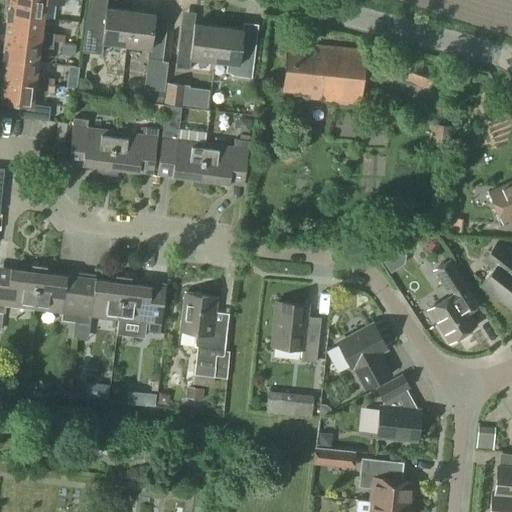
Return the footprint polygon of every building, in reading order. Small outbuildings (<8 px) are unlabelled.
[(9,0),(8,13),(43,17),(45,5),(57,6),(57,0),(9,0)] [(87,10),(82,52),(101,54),(102,43),(124,46),(128,12),(106,9),(105,13),(87,10)] [(128,12),(124,46),(148,49),(143,89),(145,89),(151,90),(150,102),(162,103),(163,92),(168,63),(162,62),(167,24),(153,22),(154,15),(128,12)] [(41,33),(43,17),(8,13),(5,35),(53,41),(54,34),(41,33)] [(180,27),(175,68),(189,70),(191,59),(213,62),(217,27),(194,24),(193,28),(180,27)] [(217,27),(213,62),(227,63),(226,72),(236,73),(236,76),(250,78),(255,39),(242,37),(243,31),(217,27)] [(68,34),(69,54),(82,53),(81,34),(68,34)] [(52,49),(53,41),(5,35),(2,57),(38,61),(39,48),(52,49)] [(365,52),(314,47),(314,50),(287,48),(283,92),(310,94),(309,98),(360,103),(365,52)] [(36,77),(38,61),(2,57),(0,73),(0,78),(48,85),(49,78),(36,77)] [(428,91),(436,69),(413,61),(404,81),(428,91)] [(76,88),(79,66),(68,65),(66,87),(76,88)] [(47,93),(48,85),(0,78),(0,102),(14,104),(12,117),(48,121),(49,107),(32,104),(34,91),(47,93)] [(163,103),(181,105),(183,85),(165,83),(163,103)] [(150,102),(148,111),(160,112),(162,103),(150,102)] [(159,156),(156,175),(171,177),(187,179),(192,180),(192,185),(199,186),(205,143),(177,139),(178,132),(181,132),(182,126),(179,125),(181,108),(166,105),(159,156)] [(69,144),(67,163),(82,165),(97,167),(102,168),(101,174),(112,175),(117,131),(87,127),(88,120),(81,119),(73,118),(69,144)] [(430,132),(435,132),(435,136),(432,136),(432,145),(449,146),(451,125),(431,124),(430,132)] [(117,131),(112,175),(117,176),(118,170),(122,170),(137,172),(137,173),(152,175),(155,155),(158,129),(144,127),(142,134),(117,131)] [(205,143),(199,186),(207,187),(208,181),(228,184),(228,185),(243,187),(245,167),(248,141),(234,139),(233,147),(205,143)] [(293,164),(308,154),(303,146),(288,157),(293,164)] [(502,223),(511,218),(511,181),(488,193),(502,223)] [(457,233),(459,220),(452,219),(450,232),(457,233)] [(511,309),(511,308),(511,255),(497,243),(482,261),(492,269),(480,285),(511,309)] [(449,343),(475,326),(467,314),(480,306),(449,259),(431,271),(448,297),(428,310),(449,343)] [(0,332),(0,333),(2,314),(4,314),(5,307),(34,310),(40,267),(31,266),(30,271),(25,271),(10,269),(0,267),(0,332)] [(40,267),(34,310),(61,313),(60,321),(68,322),(66,338),(72,338),(79,277),(66,276),(51,274),(46,273),(47,268),(47,267),(40,267)] [(118,321),(123,278),(110,276),(109,281),(79,277),(72,338),(84,340),(86,324),(89,324),(90,317),(118,321)] [(118,321),(116,334),(144,338),(144,332),(159,333),(162,307),(165,288),(151,286),(135,285),(130,284),(131,278),(123,277),(123,278),(118,321)] [(217,297),(184,293),(180,333),(195,334),(193,347),(196,348),(194,373),(192,384),(213,387),(214,377),(226,379),(229,350),(224,349),(228,314),(215,312),(217,297)] [(315,363),(320,318),(306,317),(307,305),(276,302),(271,347),(301,350),(300,361),(315,363)] [(392,375),(379,351),(386,348),(373,325),(337,345),(350,367),(363,392),(392,375)] [(383,401),(408,388),(401,375),(376,388),(383,401)] [(86,382),(84,397),(107,400),(109,385),(86,382)] [(140,405),(153,406),(154,394),(141,393),(140,405)] [(320,403),(318,418),(319,418),(332,411),(330,407),(325,404),(320,403)] [(422,438),(425,409),(383,404),(377,433),(422,438)] [(493,450),(495,428),(477,426),(475,448),(493,450)] [(353,468),(354,451),(314,447),(312,464),(353,468)] [(409,506),(412,482),(383,479),(385,461),(361,458),(358,488),(372,490),(371,502),(409,506)] [(511,469),(496,467),(494,494),(491,493),(491,494),(494,494),(511,496),(511,469)] [(511,511),(511,496),(494,494),(491,494),(488,511),(511,511)] [(408,511),(409,506),(371,502),(369,511),(408,511)]
